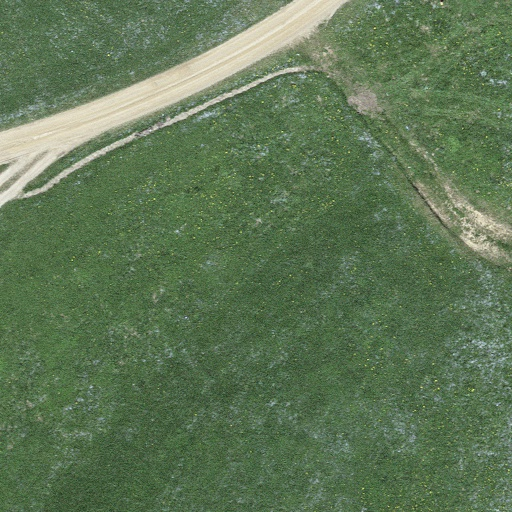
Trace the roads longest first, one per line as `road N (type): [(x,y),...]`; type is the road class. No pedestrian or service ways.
road 1 (track): [(294,24),(478,232),(511,243)]
road 2 (track): [(70,133),(241,52),(322,0)]
